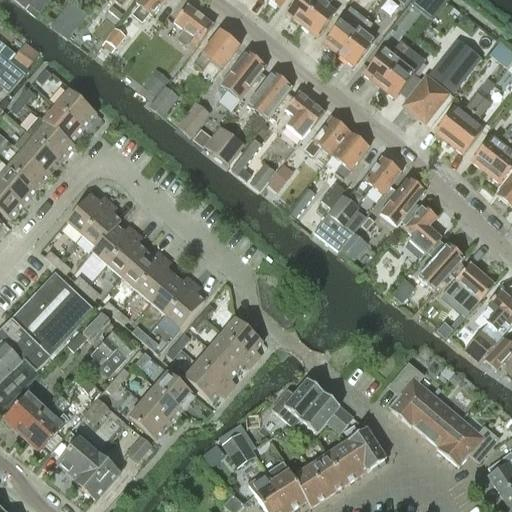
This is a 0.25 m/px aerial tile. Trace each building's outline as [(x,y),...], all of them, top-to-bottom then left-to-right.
[(32,0),(27,7),(38,16),(50,0),(32,0)] [(129,0),(112,0),(110,3),(121,11),(129,0)] [(169,0),(141,0),(135,7),(139,10),(132,20),(142,28),(150,18),(153,20),(169,0)] [(288,0),(263,0),(279,12),(288,0)] [(301,29),(323,0),(299,0),(286,18),(301,29)] [(333,0),(323,0),(301,29),(317,42),(336,17),(327,10),(334,1),(333,0)] [(414,0),(415,0),(436,16),(446,2),(442,0),(414,0)] [(59,18),(52,27),(69,40),(80,25),(86,18),(74,8),(64,21),(59,18)] [(112,9),(103,19),(114,28),(122,17),(112,9)] [(212,30),(187,10),(173,27),(182,35),(175,43),(185,52),(193,42),(199,47),(212,30)] [(351,13),(324,47),(339,59),(366,25),(351,13)] [(366,25),(339,59),(354,72),(374,47),(365,39),(373,30),(366,25)] [(124,39),(115,32),(105,45),(114,52),(124,39)] [(238,51),(219,36),(194,68),(202,75),(210,65),(221,73),(238,51)] [(455,43),(428,78),(453,97),(480,62),(455,43)] [(12,61),(26,72),(38,56),(24,46),(12,61)] [(380,91),(409,54),(400,47),(391,60),(383,54),(364,79),(380,91)] [(409,54),(380,91),(395,103),(415,78),(424,66),(417,60),(409,54)] [(219,89),(217,92),(223,97),(217,105),(230,116),(239,104),(246,94),(264,71),(245,56),(219,89)] [(11,66),(0,79),(0,89),(2,91),(8,97),(23,79),(24,77),(11,66)] [(141,88),(155,99),(168,82),(154,72),(141,88)] [(271,76),(245,109),(254,116),(265,125),(291,92),(271,76)] [(50,82),(45,77),(35,88),(41,92),(50,82)] [(404,111),(426,127),(449,97),(428,80),(404,111)] [(484,103),(482,102),(494,87),(487,81),(475,96),(477,98),(461,119),(454,112),(434,136),(449,148),(484,104),(484,103)] [(164,91),(148,110),(162,121),(178,102),(164,91)] [(19,106),(25,111),(33,101),(28,96),(19,106)] [(55,112),(82,136),(95,120),(68,97),(55,112)] [(298,97),(285,114),(293,121),(286,130),(296,138),(303,143),(310,134),(323,117),(298,97)] [(4,102),(0,106),(0,112),(2,115),(3,115),(10,106),(5,103),(4,102)] [(475,129),(474,128),(490,107),(484,103),(484,104),(449,148),(463,159),(482,135),(475,129)] [(16,122),(25,111),(19,106),(10,117),(16,122)] [(209,118),(196,108),(177,132),(190,142),(209,118)] [(70,150),(82,136),(55,112),(42,127),(70,150)] [(330,160),(349,136),(330,122),(305,154),(313,160),(320,151),(330,160)] [(42,127),(38,123),(25,137),(60,167),(72,152),(70,150),(42,127)] [(511,142),(511,128),(498,147),(490,140),(471,164),(485,176),(511,142)] [(203,150),(228,169),(244,148),(219,129),(203,150)] [(349,136),(330,160),(342,169),(335,178),(343,185),(369,152),(349,136)] [(21,158),(48,181),(60,167),(25,137),(12,152),(20,158),(21,158)] [(233,169),(230,172),(237,177),(250,161),(260,147),(253,142),(243,156),(233,169)] [(511,142),(485,176),(499,187),(511,171),(511,157),(511,155),(511,142)] [(8,172),(35,196),(48,181),(21,158),(20,158),(8,172)] [(355,194),(347,204),(356,211),(363,201),(371,192),(382,200),(400,178),(381,162),(355,194)] [(266,188),(277,196),(293,175),(282,167),(266,188)] [(0,190),(22,210),(35,196),(8,172),(0,181),(0,190)] [(511,210),(511,179),(496,199),(511,211),(511,210)] [(424,196),(407,182),(379,217),(390,225),(397,217),(403,222),(424,196)] [(334,185),(320,204),(330,212),(344,193),(334,185)] [(0,216),(10,225),(22,210),(0,190),(0,216)] [(352,237),(343,230),(357,212),(342,200),(314,236),(338,255),(339,254),(352,237)] [(81,241),(109,209),(101,203),(96,208),(88,201),(66,227),(81,241)] [(95,253),(115,232),(119,227),(110,220),(115,214),(109,209),(81,241),(95,253)] [(403,231),(412,239),(409,244),(426,259),(441,241),(428,230),(436,221),(432,218),(434,216),(428,211),(426,212),(423,209),(403,231)] [(105,270),(133,238),(126,233),(122,237),(115,232),(95,253),(91,258),(105,270)] [(339,254),(353,264),(366,247),(352,237),(339,254)] [(120,283),(144,256),(136,249),(140,244),(133,238),(105,270),(120,283)] [(463,261),(447,247),(418,280),(428,289),(435,281),(441,286),(463,261)] [(135,296),(163,264),(156,257),(151,262),(144,256),(120,283),(135,296)] [(55,271),(60,265),(51,257),(46,263),(55,271)] [(149,308),(173,280),(165,274),(169,269),(163,264),(135,296),(149,308)] [(60,265),(55,271),(66,281),(71,275),(60,265)] [(470,267),(445,295),(469,316),(479,304),(480,305),(494,288),(470,267)] [(34,375),(92,316),(53,278),(0,331),(0,385),(22,363),(34,375)] [(164,320),(191,288),(184,282),(180,287),(173,280),(149,308),(164,320)] [(83,296),(88,290),(78,281),(73,287),(83,296)] [(394,296),(403,304),(415,291),(405,283),(394,296)] [(191,288),(164,320),(180,333),(202,306),(194,299),(198,294),(191,288)] [(88,290),(83,296),(94,305),(99,300),(88,290)] [(488,328),(481,335),(494,347),(508,331),(511,326),(511,303),(500,293),(485,310),(493,317),(486,326),(487,327),(488,328)] [(113,322),(118,316),(107,307),(102,312),(113,322)] [(199,321),(205,326),(213,316),(207,311),(199,321)] [(118,316),(113,322),(123,331),(128,325),(118,316)] [(101,317),(81,337),(86,342),(90,345),(109,325),(101,317)] [(196,337),(205,326),(199,321),(190,332),(196,337)] [(444,324),(436,333),(446,341),(454,333),(444,324)] [(221,340),(253,367),(259,360),(255,356),(262,348),(234,325),(221,340)] [(142,347),(147,341),(136,332),(132,338),(142,347)] [(114,353),(124,364),(134,354),(114,335),(95,354),(104,363),(114,353)] [(481,335),(464,355),(477,366),(494,347),(481,335)] [(79,336),(66,349),(73,356),(86,342),(81,337),(79,336)] [(175,350),(181,355),(189,346),(183,340),(175,350)] [(247,375),(253,367),(221,340),(209,354),(236,378),(242,371),(247,375)] [(147,341),(142,347),(153,356),(157,350),(147,341)] [(496,374),(509,359),(511,356),(511,348),(503,341),(497,348),(483,363),(496,374)] [(171,366),(181,355),(175,350),(165,361),(171,366)] [(230,386),(236,378),(209,354),(197,369),(228,396),(234,389),(230,386)] [(143,359),(134,369),(140,375),(149,364),(143,359)] [(435,400),(418,386),(423,379),(409,367),(392,388),(401,396),(388,411),(411,430),(412,429),(412,428),(435,400)] [(222,404),(228,396),(197,369),(183,385),(210,408),(217,400),(222,404)] [(112,385),(118,389),(127,379),(121,374),(112,385)] [(152,393),(180,416),(193,402),(165,378),(152,393)] [(109,399),(118,389),(112,385),(103,394),(109,399)] [(300,427),(299,426),(322,400),(307,387),(294,402),(288,396),(272,416),(291,433),(300,427)] [(168,431),(180,416),(152,393),(140,408),(168,431)] [(20,441),(44,415),(26,398),(2,424),(20,441)] [(337,429),(345,419),(322,400),(299,426),(300,427),(316,441),(326,429),(331,424),(337,429)] [(438,451),(462,423),(435,400),(412,428),(412,429),(438,451)] [(105,414),(96,406),(81,422),(91,430),(105,414)] [(154,447),(168,431),(140,408),(127,422),(154,447)] [(44,415),(20,441),(39,458),(62,431),(44,415)] [(337,429),(344,435),(352,425),(345,419),(337,429)] [(499,444),(485,432),(479,438),(462,423),(438,451),(436,452),(459,471),(472,456),(481,465),(499,444)] [(331,424),(326,429),(340,440),(344,435),(337,429),(331,424)] [(233,433),(218,442),(222,448),(227,456),(235,451),(245,444),(239,436),(236,438),(233,433)] [(343,449),(362,479),(385,464),(365,434),(343,449)] [(149,451),(139,442),(124,459),(134,468),(149,451)] [(76,487),(102,457),(93,450),(89,454),(77,444),(56,469),(76,487)] [(245,444),(235,451),(245,466),(255,459),(245,444)] [(343,449),(326,461),(345,490),(362,479),(343,449)] [(235,451),(227,456),(237,471),(245,466),(235,451)] [(102,457),(76,487),(74,489),(94,506),(117,479),(105,469),(110,464),(102,457)] [(511,481),(511,458),(507,462),(505,459),(487,472),(491,477),(501,471),(510,483),(511,481)] [(328,501),(345,490),(326,461),(309,471),(328,501)] [(280,466),(263,476),(286,511),(297,511),(307,506),(291,483),(280,466)] [(309,511),(311,511),(328,501),(309,471),(291,483),(307,506),(309,511)] [(511,481),(510,483),(501,471),(491,477),(482,483),(488,492),(494,489),(499,497),(511,489),(511,481)] [(252,498),(261,511),(286,511),(263,476),(246,487),(252,498)] [(511,511),(511,489),(499,497),(508,511),(506,511),(511,511)] [(231,502),(223,511),(241,511),(243,511),(231,502)]
